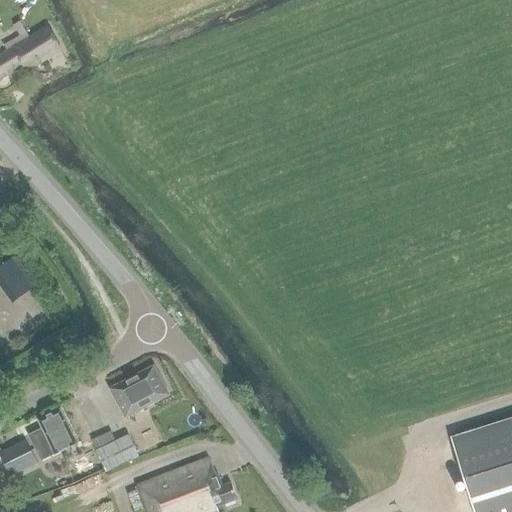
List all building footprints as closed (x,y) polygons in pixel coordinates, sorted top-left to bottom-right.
[(62,51),(47,26),(0,54),(0,80),(23,67),(26,72),(62,51)] [(30,290),(9,261),(0,267),(0,285),(13,303),(30,290)] [(80,360),(77,352),(69,356),(73,363),(80,360)] [(169,396),(154,367),(109,390),(125,420),(169,396)] [(59,411),(37,421),(41,429),(27,436),(40,461),(75,443),(59,411)] [(511,511),(511,423),(453,442),(475,511),(511,511)] [(116,443),(111,433),(92,442),(106,473),(139,457),(129,436),(116,443)] [(0,459),(9,477),(36,463),(24,441),(0,452),(0,459)] [(214,476),(208,461),(137,487),(145,511),(217,511),(216,509),(236,501),(230,484),(221,487),(217,475),(214,476)]
